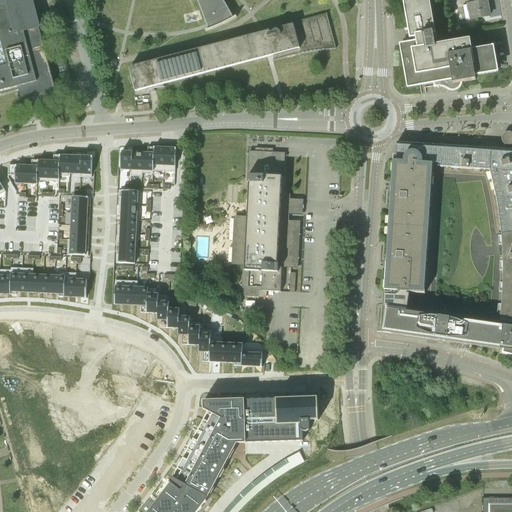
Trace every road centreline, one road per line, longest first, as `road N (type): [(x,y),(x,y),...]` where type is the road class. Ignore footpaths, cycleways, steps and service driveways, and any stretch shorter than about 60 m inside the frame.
road 1 (primary): [(499,426),(379,456),(274,511)]
road 2 (tertiary): [(363,135),(347,345)]
road 3 (tertiary): [(360,345),(376,137)]
road 4 (residential): [(95,321),(106,238),(104,130)]
road 5 (residential): [(104,130),(275,119)]
road 6 (primary): [(504,380),(427,354),(360,345)]
road 7 (residential): [(180,385),(169,435),(112,511)]
road 8 (residential): [(318,380),(180,385)]
road 9 (tertiary): [(389,127),(511,117)]
road 10 (tertiary): [(511,101),(389,108)]
